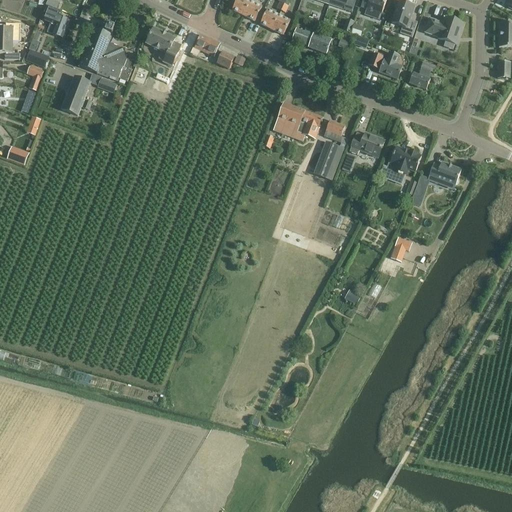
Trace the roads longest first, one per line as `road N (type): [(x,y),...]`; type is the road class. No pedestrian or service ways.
road 1 (residential): [(458,133),(207,29)]
road 2 (residential): [(458,133),(480,75),(478,13)]
